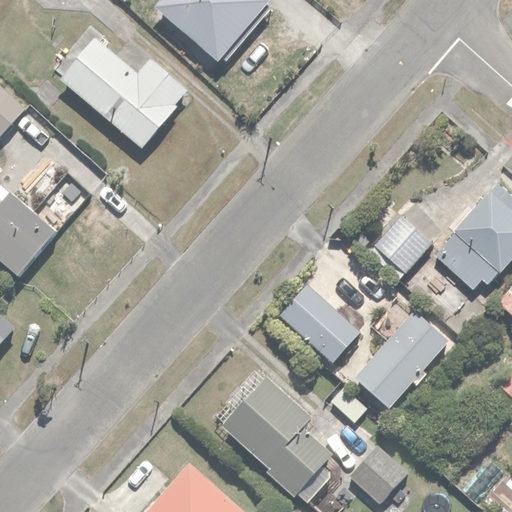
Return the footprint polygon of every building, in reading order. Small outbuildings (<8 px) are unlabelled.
[(154,0),(154,1),(215,55),(263,0),(154,0)] [(96,35),(61,76),(141,143),(188,88),(148,55),(136,69),(96,35)] [(0,81),(0,133),(26,105),(0,81)] [(8,182),(0,189),(0,257),(22,278),(64,234),(8,182)] [(503,264),(511,253),(511,191),(503,183),(463,228),(503,264)] [(401,212),(376,242),(410,272),(426,253),(423,250),(433,239),(401,212)] [(379,341),(305,277),(294,290),(296,293),(280,310),(333,358),(327,365),(343,380),(379,341)] [(511,305),(511,285),(502,296),(511,305)] [(448,334),(416,306),(357,373),(389,401),(448,334)] [(0,347),(18,326),(0,310),(0,347)] [(511,407),(511,371),(494,392),(511,408),(511,407)] [(300,413),(258,375),(218,418),(287,482),(320,446),(293,421),(300,413)] [(369,404),(344,383),(331,399),(355,420),(369,404)] [(376,442),(348,473),(378,500),(406,470),(376,442)] [(243,511),(247,508),(194,459),(145,511),(243,511)]
